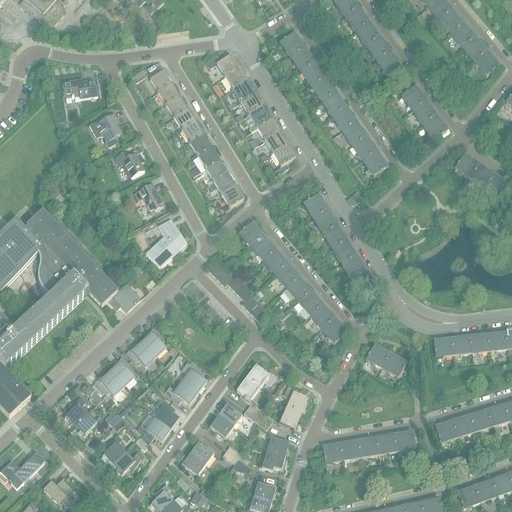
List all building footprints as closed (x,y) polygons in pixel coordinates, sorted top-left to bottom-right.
[(0,0),(0,6),(5,0),(23,0),(24,1),(19,6),(44,28),(55,28),(64,17),(63,7),(55,0),(0,0)] [(157,10),(164,5),(159,0),(114,0),(120,6),(119,6),(125,14),(132,8),(130,4),(133,2),(138,9),(145,3),(148,6),(144,9),(150,16),(154,13),(158,10),(157,10)] [(351,0),(340,0),(336,3),(340,8),(338,10),(346,20),(348,19),(347,18),(357,10),(353,4),(354,3),(351,0)] [(419,0),(428,10),(430,9),(429,8),(438,0),(419,0)] [(438,0),(429,8),(430,9),(433,12),(432,14),(440,24),(442,22),(441,21),(451,13),(446,7),(447,6),(441,0),(438,0)] [(357,10),(347,18),(348,19),(350,23),(349,24),(356,35),(358,34),(357,33),(368,25),(363,19),(365,18),(359,10),(358,9),(357,10)] [(451,13),(441,21),(442,22),(445,26),(443,27),(452,37),(453,36),(452,35),(462,27),(462,26),(457,21),(459,20),(452,12),(451,13)] [(368,25),(357,33),(358,34),(361,38),(359,39),(367,49),(369,48),(368,47),(378,40),(374,33),(375,33),(369,24),(368,25)] [(462,27),(452,35),(453,36),(456,40),(455,41),(463,51),(465,50),(464,49),(474,40),(469,34),(470,33),(464,26),(463,25),(462,26),(462,27)] [(294,35),(282,44),(285,49),(284,50),(291,61),(293,60),(292,59),(303,51),(303,50),(298,44),(300,43),(294,35)] [(378,40),(368,47),(369,48),(371,52),(370,54),(377,64),(379,63),(378,62),(389,54),(384,48),(386,47),(380,39),(378,40)] [(474,40),(464,49),(465,50),(468,53),(467,55),(475,65),(477,64),(476,63),(486,54),(481,48),(482,47),(476,40),(475,39),(474,40)] [(303,51),(292,59),(293,60),(296,64),(294,65),(302,76),(303,75),(303,73),(313,66),(313,65),(309,59),(310,58),(304,50),(303,50),(303,51)] [(389,54),(378,62),(379,63),(382,67),(380,68),(387,78),(394,73),(396,72),(400,70),(395,63),(396,62),(391,54),(390,53),(389,54)] [(486,54),(476,63),(477,64),(480,67),(478,69),(487,78),(492,73),(494,72),(498,68),(492,61),(493,60),(487,53),(486,54)] [(218,58),(205,66),(209,72),(216,68),(222,78),(223,77),(224,80),(225,79),(239,71),(231,58),(221,64),(218,58)] [(313,66),(303,73),(303,75),(306,78),(304,80),(312,90),(314,89),(313,88),(324,81),(323,80),(319,74),(320,73),(315,65),(314,65),(314,64),(313,65),(313,66)] [(239,71),(225,79),(231,89),(230,90),(232,93),(233,92),(247,84),(239,71)] [(135,86),(147,78),(143,72),(131,80),(135,86)] [(163,73),(149,81),(156,91),(155,92),(157,95),(158,95),(158,94),(171,86),(163,73)] [(324,81),(313,88),(314,89),(316,93),(315,94),(322,105),(324,104),(323,103),(334,95),(329,89),(331,88),(325,80),(325,79),(323,80),(324,81)] [(80,102),(97,99),(95,83),(78,85),(78,82),(63,84),(65,100),(80,98),(80,102)] [(247,84),(233,92),(239,102),(238,103),(240,106),(241,105),(255,96),(247,84)] [(224,96),(217,85),(212,88),(218,99),(224,96)] [(171,86),(158,94),(158,95),(164,104),(163,105),(165,108),(166,107),(179,99),(171,86)] [(415,88),(403,97),(407,102),(405,103),(413,114),(415,113),(414,112),(425,104),(424,104),(420,98),(421,97),(415,88)] [(334,95),(323,103),(324,104),(326,108),(325,109),(332,120),(334,119),(333,118),(344,110),(340,104),(341,103),(335,95),(335,94),(334,95)] [(255,96),(241,105),(247,115),(246,115),(248,118),(249,118),(249,117),(263,109),(255,96)] [(222,100),(228,108),(232,105),(227,97),(222,100)] [(112,99),(106,100),(107,108),(114,104),(112,99)] [(179,99),(166,107),(172,117),(171,117),(173,121),(174,120),(187,112),(179,99)] [(425,104),(414,112),(415,113),(417,117),(416,118),(423,129),(425,128),(424,126),(435,119),(430,112),(432,111),(426,104),(426,103),(424,104),(425,104)] [(263,109),(249,117),(249,118),(255,127),(254,128),(256,131),(257,130),(270,122),(263,109)] [(344,110),(333,118),(334,119),(337,123),(335,124),(343,135),(344,134),(344,132),(354,125),(350,119),(351,118),(346,110),(345,109),(344,110)] [(187,112),(174,120),(180,130),(179,131),(181,134),(182,133),(195,124),(187,112)] [(241,115),(235,119),(238,124),(244,121),(241,115)] [(113,117),(99,124),(98,122),(89,127),(96,141),(103,137),(106,144),(109,150),(119,144),(116,139),(121,136),(116,125),(117,125),(113,117)] [(435,119),(424,126),(425,128),(428,131),(426,133),(434,143),(441,138),(442,137),(446,134),(441,127),(442,126),(436,118),(435,119)] [(270,122),(257,130),(263,140),(262,141),(264,144),(265,143),(278,135),(270,122)] [(195,124),(182,133),(188,143),(187,143),(189,147),(190,146),(203,137),(195,124)] [(354,125),(344,132),(344,134),(347,137),(345,139),(353,149),(355,148),(354,147),(365,140),(360,133),(361,133),(356,125),(355,124),(354,125)] [(278,135),(265,143),(271,153),(270,154),(272,157),(273,156),(286,147),(278,135)] [(203,137),(190,146),(196,156),(195,156),(197,159),(198,159),(198,158),(211,150),(203,137)] [(365,140),(354,147),(355,148),(357,152),(356,153),(363,164),(365,163),(364,162),(375,155),(375,154),(371,148),(372,147),(366,139),(365,140)] [(258,147),(254,140),(249,143),(254,150),(258,147)] [(280,169),(272,174),(275,179),(288,170),(286,166),(294,160),(286,147),(273,156),(279,166),(278,166),(280,169)] [(211,150),(198,158),(198,159),(204,168),(203,169),(205,172),(206,171),(205,171),(219,163),(211,150)] [(375,155),(364,162),(365,163),(368,167),(366,168),(373,179),(380,174),(382,173),(386,170),(381,163),(382,162),(377,154),(376,154),(376,153),(375,154),(375,155)] [(130,181),(144,173),(134,156),(127,160),(124,154),(113,160),(118,169),(123,167),(130,181)] [(265,154),(258,158),(261,163),(268,159),(265,154)] [(460,173),(471,181),(472,179),(471,179),(479,168),(478,168),(472,163),(473,162),(464,156),(456,168),(461,172),(460,173)] [(219,163),(205,171),(206,171),(212,181),(211,182),(213,185),(214,184),(213,184),(227,176),(219,163)] [(479,168),(471,179),(472,179),(476,182),(475,184),(486,191),(487,190),(486,189),(493,178),(487,174),(488,172),(479,166),(478,168),(479,168)] [(227,176),(213,184),(214,184),(220,194),(219,195),(221,198),(222,197),(221,197),(235,189),(227,176)] [(493,178),(486,189),(487,190),(491,192),(490,194),(500,201),(509,189),(508,189),(502,184),(503,183),(495,177),(494,177),(493,178)] [(150,216),(163,208),(151,187),(134,197),(137,203),(141,201),(150,216)] [(235,189),(221,197),(222,197),(228,207),(227,207),(229,211),(243,202),(235,189)] [(353,209),(361,202),(357,196),(348,203),(353,209)] [(318,197),(305,204),(308,210),(307,211),(314,222),(316,221),(315,220),(326,213),(322,206),(323,206),(322,203),(318,197)] [(326,213),(315,220),(316,221),(318,225),(317,226),(323,237),(325,236),(324,235),(336,228),(332,222),(333,221),(331,218),(328,213),(328,212),(327,212),(326,213)] [(16,221),(0,235),(0,410),(9,420),(30,400),(29,398),(31,396),(20,385),(18,387),(5,372),(88,295),(101,309),(108,303),(112,299),(117,294),(42,214),(27,229),(25,231),(16,221)] [(165,238),(146,256),(153,264),(157,261),(163,267),(171,260),(171,259),(186,245),(180,239),(179,240),(177,238),(178,237),(170,222),(158,228),(163,237),(164,236),(165,238)] [(252,225),(241,234),(245,239),(244,241),(252,251),(254,249),(253,248),(263,240),(258,234),(259,233),(257,231),(252,225)] [(336,228),(324,235),(325,236),(328,240),(326,242),(333,253),(335,252),(334,251),(345,244),(345,243),(341,237),(342,236),(341,234),(337,228),(337,227),(336,228)] [(263,240),(253,248),(254,249),(257,253),(255,254),(264,264),(266,263),(265,262),(274,254),(274,253),(269,248),(271,247),(269,245),(264,239),(263,240)] [(345,244),(334,251),(335,252),(337,256),(336,257),(343,268),(344,267),(344,266),(355,259),(351,252),(352,251),(350,249),(347,243),(346,242),(345,243),(345,244)] [(274,254),(265,262),(266,263),(269,267),(267,268),(276,278),(277,277),(276,276),(286,267),(281,261),(282,260),(281,259),(276,253),(275,252),(274,253),(274,254)] [(355,259),(344,266),(344,267),(347,271),(345,272),(352,283),(354,282),(353,281),(364,274),(360,267),(361,266),(360,264),(356,258),(355,259)] [(207,271),(211,276),(220,267),(216,263),(207,271)] [(286,267),(276,276),(277,277),(280,280),(279,282),(287,292),(289,291),(288,289),(298,281),(293,275),(294,274),(292,272),(287,267),(287,266),(286,267)] [(220,267),(211,276),(216,280),(224,272),(220,267)] [(224,272),(216,280),(220,284),(229,276),(224,272)] [(364,274),(353,281),(354,282),(356,286),(355,287),(361,298),(369,294),(370,293),(374,290),(370,283),(371,282),(370,280),(366,274),(366,273),(364,274)] [(229,276),(220,284),(224,289),(227,286),(233,280),(229,276)] [(227,286),(231,290),(240,282),(236,277),(233,280),(227,286)] [(298,281),(288,289),(289,291),(292,294),(291,295),(299,305),(301,304),(300,303),(310,295),(309,294),(305,289),(306,288),(304,286),(299,280),(298,281)] [(240,282),(231,290),(235,295),(244,286),(240,282)] [(184,293),(188,297),(196,288),(192,284),(184,293)] [(244,286),(235,295),(239,299),(248,290),(244,286)] [(112,299),(108,303),(116,312),(121,308),(127,315),(140,303),(125,287),(117,294),(112,299)] [(196,288),(188,297),(192,301),(201,293),(196,288)] [(248,290),(239,299),(244,303),(250,297),(252,295),(248,290)] [(201,293),(192,301),(196,306),(205,297),(201,293)] [(310,295),(300,303),(301,304),(304,308),(302,309),(311,319),(312,318),(312,317),(321,308),(316,302),(317,301),(316,300),(311,294),(311,293),(309,294),(310,295)] [(196,306),(200,309),(201,310),(206,304),(207,304),(209,301),(205,297),(196,306)] [(250,297),(244,303),(241,306),(245,310),(254,302),(250,297)] [(254,302),(245,310),(249,315),(258,306),(254,302)] [(201,310),(200,309),(197,312),(202,316),(210,308),(207,304),(206,304),(201,310)] [(258,306),(249,315),(253,319),(262,310),(258,306)] [(321,308),(312,317),(312,318),(315,321),(314,323),(322,333),(324,332),(323,331),(333,322),(328,316),(329,315),(328,313),(323,308),(323,307),(322,307),(321,308)] [(210,308),(202,316),(206,321),(215,312),(210,308)] [(262,310),(253,319),(258,323),(266,315),(262,310)] [(215,312),(206,321),(210,325),(219,316),(215,312)] [(219,316),(210,325),(214,329),(223,321),(219,316)] [(333,322),(323,331),(324,332),(327,335),(326,337),(334,346),(340,341),(342,340),(345,336),(340,330),(341,329),(339,327),(335,322),(334,321),(333,322)] [(150,338),(142,345),(155,360),(166,350),(161,346),(164,343),(159,336),(153,330),(148,335),(150,338)] [(488,337),(488,339),(489,352),(491,352),(495,351),(496,353),(509,352),(509,350),(507,350),(506,337),(505,337),(498,338),(498,336),(488,337)] [(470,339),(470,341),(471,354),(473,354),(477,353),(478,355),(491,354),(491,352),(489,352),(488,339),(480,340),(480,338),(470,339)] [(452,341),(452,343),(454,356),(455,356),(459,355),(460,357),(473,356),(473,354),(471,354),(470,341),(462,342),(462,340),(452,341)] [(444,342),(434,343),(435,358),(442,357),(442,359),(455,358),(455,356),(454,356),(452,343),(444,344),(444,342)] [(131,350),(126,355),(131,362),(138,367),(141,365),(145,369),(155,360),(142,345),(133,353),(131,350)] [(374,347),(367,360),(372,363),(371,365),(383,371),(384,370),(383,369),(389,357),(382,354),(383,352),(374,347)] [(389,357),(383,369),(384,370),(388,372),(387,374),(398,380),(406,366),(405,366),(398,362),(399,361),(390,356),(389,357)] [(118,367),(110,375),(123,389),(134,380),(130,375),(132,373),(127,366),(121,360),(116,365),(118,367)] [(187,365),(181,373),(187,377),(182,384),(197,396),(206,384),(199,379),(202,374),(195,369),(187,365)] [(256,367),(246,380),(260,390),(264,384),(270,389),(277,379),(270,374),(268,377),(256,367)] [(99,380),(94,385),(100,391),(106,397),(109,394),(113,399),(123,389),(110,375),(102,382),(99,380)] [(260,390),(246,380),(236,393),(241,397),(245,400),(243,402),(249,406),(250,405),(251,406),(251,405),(256,409),(258,405),(252,401),(260,390)] [(169,389),(165,395),(171,401),(178,406),(182,402),(189,407),(197,396),(182,384),(175,393),(169,389)] [(86,385),(81,390),(89,398),(90,397),(98,406),(102,401),(86,385)] [(290,401),(287,408),(302,415),(309,400),(295,394),(296,391),(288,388),(283,399),(290,401)] [(77,396),(71,390),(65,396),(71,402),(77,396)] [(71,423),(75,427),(87,416),(80,409),(86,404),(81,399),(67,408),(71,412),(64,419),(69,424),(71,423)] [(161,412),(154,421),(170,433),(178,421),(171,416),(175,411),(167,406),(159,402),(155,408),(161,412)] [(251,406),(248,410),(249,412),(260,420),(263,415),(264,415),(256,409),(251,405),(251,406)] [(227,407),(218,418),(233,430),(242,418),(227,407)] [(279,422),(278,425),(285,428),(286,425),(296,430),(302,415),(287,408),(281,422),(279,422)] [(487,413),(487,414),(491,427),(492,426),(497,425),(498,427),(510,423),(510,421),(508,421),(505,409),(504,409),(497,411),(496,410),(494,410),(487,413)] [(248,410),(244,415),(246,417),(256,425),(260,420),(249,412),(248,410)] [(470,418),(469,418),(470,420),(474,432),(475,432),(480,430),(480,432),(493,428),(492,426),(491,427),(487,414),(480,417),(479,415),(477,416),(470,418)] [(263,415),(260,420),(270,427),(274,422),(264,415),(263,415)] [(87,416),(75,427),(80,432),(78,433),(83,439),(90,432),(94,436),(104,422),(100,419),(95,424),(87,416)] [(117,417),(108,425),(112,429),(121,421),(117,417)] [(233,430),(218,418),(210,429),(225,441),(233,430)] [(260,420),(256,425),(266,432),(270,427),(260,420)] [(452,423),(453,425),(457,437),(458,437),(462,436),(463,437),(476,434),(475,432),(474,432),(470,420),(463,422),(462,420),(460,421),(452,423)] [(121,421),(112,429),(117,433),(125,425),(121,421)] [(142,426),(137,432),(144,438),(151,444),(154,439),(161,444),(170,433),(154,421),(147,430),(142,426)] [(443,426),(435,429),(439,443),(445,441),(446,443),(458,439),(458,437),(457,437),(453,425),(445,427),(445,426),(443,426)] [(394,438),(393,438),(394,439),(396,452),(397,452),(402,451),(403,453),(415,451),(412,436),(405,437),(404,436),(402,436),(394,438)] [(109,462),(113,466),(125,455),(117,447),(122,442),(119,438),(105,447),(109,451),(102,458),(108,463),(109,462)] [(376,440),(376,442),(378,455),(380,455),(384,454),(385,456),(398,454),(397,452),(396,452),(394,439),(387,440),(386,439),(384,439),(376,440)] [(140,440),(136,444),(144,453),(148,449),(140,440)] [(272,440),(267,453),(286,459),(290,445),(272,440)] [(358,443),(358,445),(361,458),(362,458),(367,457),(367,459),(380,457),(380,455),(378,455),(376,442),(369,443),(368,442),(366,442),(359,443),(358,443)] [(199,445),(190,456),(205,467),(214,456),(199,445)] [(340,446),(340,448),(341,448),(343,461),(344,461),(349,460),(349,462),(362,460),(362,458),(361,458),(358,445),(351,446),(350,445),(348,445),(341,446),(340,446)] [(230,448),(226,453),(238,462),(242,457),(230,448)] [(331,448),(322,449),(325,464),(331,463),(331,465),(344,463),(344,461),(343,461),(341,448),(340,448),(333,449),(332,448),(331,448)] [(238,462),(226,453),(222,458),(235,467),(238,462)] [(267,453),(264,465),(260,464),(259,469),(273,473),(274,470),(282,472),(286,459),(267,453)] [(125,455),(113,466),(117,470),(116,472),(121,477),(128,470),(132,474),(141,461),(136,456),(131,461),(125,455)] [(0,474),(0,482),(4,487),(8,484),(10,486),(16,492),(44,465),(35,456),(19,472),(11,464),(0,474)] [(205,467),(190,456),(182,467),(197,479),(205,467)] [(254,466),(242,457),(238,462),(250,471),(254,466)] [(235,467),(232,471),(249,476),(250,471),(238,462),(235,467)] [(491,483),(491,484),(492,484),(496,496),(498,496),(502,494),(503,496),(511,492),(511,486),(509,478),(508,478),(501,481),(501,479),(498,480),(492,482),(491,483)] [(57,506),(60,502),(68,510),(78,499),(62,483),(60,485),(55,480),(44,492),(57,506)] [(176,484),(184,493),(189,488),(180,480),(176,484)] [(256,491),(253,499),(272,504),(276,490),(258,485),(255,484),(253,490),(256,491)] [(474,489),(475,490),(479,502),(481,502),(485,500),(486,502),(498,498),(498,496),(496,496),(492,484),(491,484),(484,487),(484,485),(481,486),(476,488),(475,489),(474,489)] [(157,500),(150,507),(154,511),(155,511),(156,511),(157,511),(164,511),(173,504),(165,496),(170,491),(167,487),(154,496),(157,500)] [(464,492),(457,495),(462,509),(468,507),(469,508),(481,504),(481,502),(479,502),(475,490),(468,493),(467,491),(464,492)] [(204,491),(201,496),(202,497),(208,501),(215,506),(217,500),(204,491)] [(190,504),(196,506),(202,497),(201,496),(196,493),(190,504)] [(202,497),(196,506),(199,510),(208,501),(202,497)] [(253,499),(249,511),(247,511),(246,511),(269,511),(272,504),(253,499)] [(217,500),(215,506),(228,511),(229,511),(232,507),(217,500)] [(421,504),(420,505),(420,506),(421,506),(422,511),(441,511),(441,509),(440,507),(439,502),(431,504),(430,502),(428,503),(421,504)]
